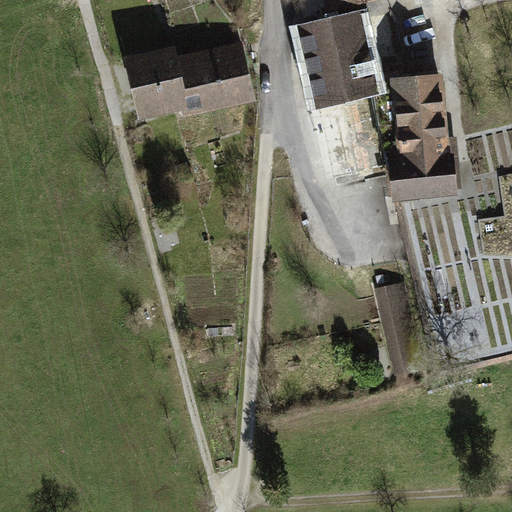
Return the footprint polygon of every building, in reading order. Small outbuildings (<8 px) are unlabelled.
[(358,17),(302,30),(302,33),(300,33),(301,39),(303,39),(334,177),(392,165),(403,162),(395,80),(374,84),(358,17)] [(250,96),(240,54),(176,69),(173,52),(131,61),(143,113),(184,104),(185,112),(250,96)] [(438,77),(395,80),(403,162),(392,165),(395,196),(455,190),(449,138),(444,139),(438,77)] [(422,368),(403,284),(378,290),(397,374),(422,368)] [(511,380),(494,385),(498,404),(511,401),(511,380)]
